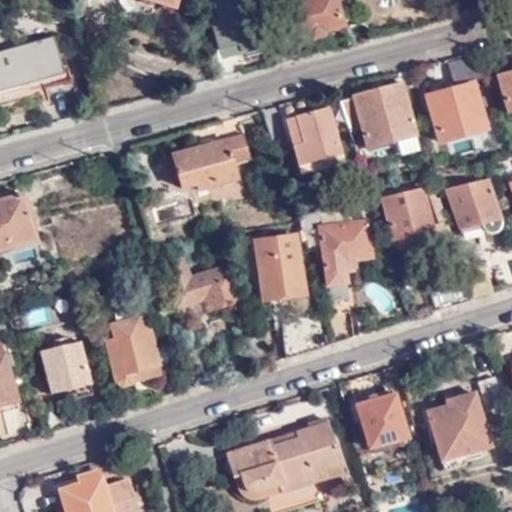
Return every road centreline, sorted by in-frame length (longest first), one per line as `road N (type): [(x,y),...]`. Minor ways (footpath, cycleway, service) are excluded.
road 1 (residential): [(0,475),(511,310)]
road 2 (residential): [(0,159),(511,20)]
